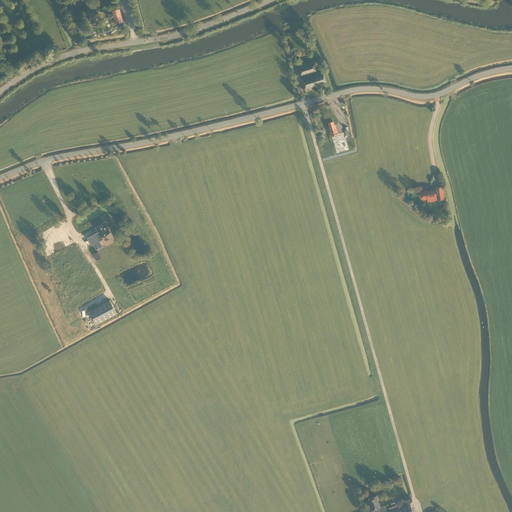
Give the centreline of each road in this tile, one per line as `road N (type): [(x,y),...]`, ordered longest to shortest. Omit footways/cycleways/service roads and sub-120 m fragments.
road 1 (unclassified): [(0,177),(43,160),(163,139),(350,90),(436,95),(511,68)]
road 2 (tertiary): [(0,91),(71,52),(197,29),(270,0)]
